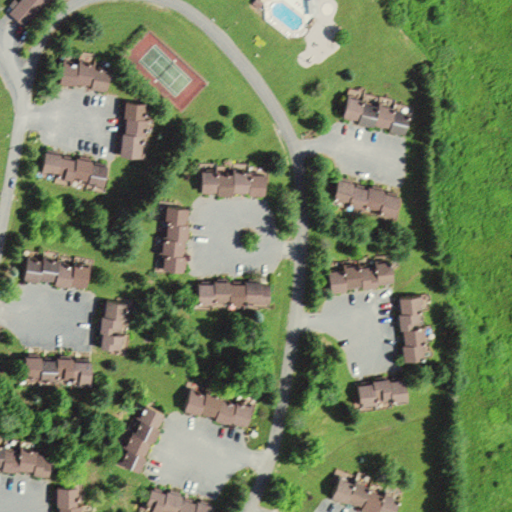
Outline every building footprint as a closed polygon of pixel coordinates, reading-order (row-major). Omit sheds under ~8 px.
[(22,25),(43,0),(16,0),(6,12),(22,25)] [(55,54),(52,83),(103,89),(107,60),(55,54)] [(399,132),(405,105),(341,92),(335,119),(399,132)] [(143,118),(144,101),(118,100),(116,155),(149,156),(150,118),(143,118)] [(99,183),(102,160),(37,152),(35,175),(99,183)] [(193,194),(262,194),(262,170),(192,170),(193,194)] [(325,200),(389,217),(395,194),(331,177),(325,200)] [(155,270),(179,271),(182,205),(158,204),(155,270)] [(20,252),(16,279),(85,289),(89,262),(20,252)] [(386,261),(321,265),(323,290),(387,286),(386,261)] [(191,280),(191,305),(267,305),(267,280),(191,280)] [(428,294),(393,296),(397,361),(421,360),(420,344),(430,343),(428,294)] [(127,353),(129,302),(97,300),(94,351),(127,353)] [(17,358),(17,384),(87,384),(87,357),(17,358)] [(352,382),(353,404),(399,403),(399,381),(352,382)] [(240,428),(247,405),(183,386),(176,409),(240,428)] [(136,473),(157,411),(136,404),(115,465),(136,473)] [(0,469),(43,475),(46,451),(0,445),(0,469)] [(324,496),(365,511),(387,511),(393,498),(333,474),(324,496)] [(139,509),(146,511),(205,511),(207,507),(148,485),(139,509)] [(71,511),(72,506),(71,506),(71,488),(53,488),(53,507),(62,507),(61,511),(71,511)]
